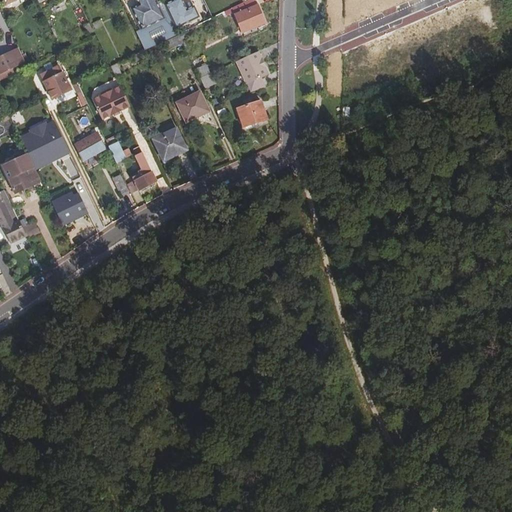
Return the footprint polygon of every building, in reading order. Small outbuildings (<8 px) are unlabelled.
[(135,32),(144,50),(178,34),(175,28),(164,5),(161,0),(136,0),(139,6),(132,9),(141,29),(135,32)] [(173,0),(164,5),(175,28),(198,16),(193,6),(186,10),(181,0),(173,0)] [(254,0),(248,0),(232,8),(242,33),(265,23),(254,0)] [(94,30),(103,27),(100,20),(92,23),(94,30)] [(167,51),(183,44),(178,35),(163,42),(167,51)] [(0,73),(25,62),(19,49),(0,57),(0,73)] [(257,52),(236,62),(250,93),(264,89),(260,79),(268,75),(266,71),(261,68),(258,62),(261,61),(257,52)] [(19,65),(21,71),(28,67),(25,62),(19,65)] [(199,78),(209,74),(210,74),(205,65),(195,70),(199,78)] [(40,76),(43,82),(62,73),(59,66),(40,76)] [(63,73),(62,73),(43,82),(42,83),(51,100),(71,90),(63,73)] [(199,78),(204,88),(214,83),(209,74),(199,78)] [(129,105),(120,85),(113,89),(112,89),(109,88),(101,91),(100,95),(91,99),(100,119),(129,105)] [(199,92),(176,103),(186,123),(209,112),(199,92)] [(261,101),(236,109),(242,127),(267,119),(261,101)] [(123,112),(127,124),(135,122),(131,109),(123,112)] [(17,133),(33,169),(68,154),(51,118),(17,133)] [(176,128),(152,139),(163,161),(187,151),(176,128)] [(97,132),(74,145),(83,161),(106,148),(97,132)] [(107,146),(115,163),(124,158),(116,142),(107,146)] [(25,152),(0,163),(0,170),(11,195),(39,182),(25,152)] [(156,181),(143,152),(130,157),(138,171),(137,172),(138,174),(131,177),(138,190),(156,181)] [(90,196),(78,171),(61,179),(67,191),(74,188),(79,200),(90,196)] [(129,192),(121,174),(112,178),(121,196),(129,192)] [(23,229),(9,201),(4,191),(3,190),(1,191),(0,191),(0,224),(9,244),(26,235),(23,229)] [(66,195),(53,201),(64,224),(77,218),(66,195)] [(65,224),(73,241),(93,232),(86,215),(65,224)] [(35,224),(23,229),(26,235),(27,238),(39,232),(35,224)]
